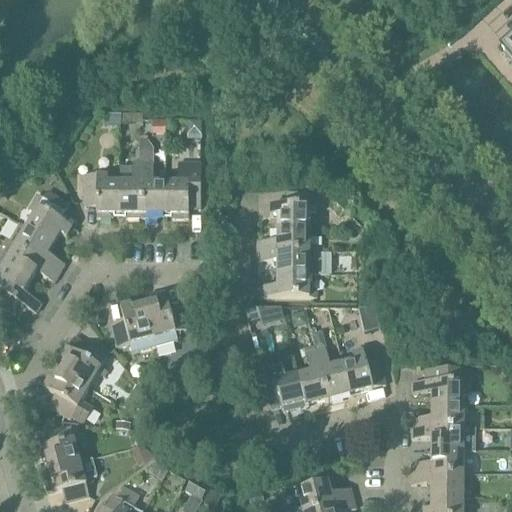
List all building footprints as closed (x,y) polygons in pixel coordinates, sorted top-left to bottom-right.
[(511,39),(501,49),(511,61),(511,39)] [(120,116),(120,125),(131,125),(131,118),(131,115),(120,115),(120,116)] [(141,219),(142,167),(142,143),(138,143),(137,167),(131,167),(131,170),(119,170),(119,186),(119,218),(141,219)] [(147,143),(142,143),(142,167),(141,219),(164,219),(164,187),(152,186),(153,149),(147,143)] [(164,187),(164,219),(187,219),(188,167),(177,167),(176,187),(164,187)] [(119,218),(119,186),(107,186),(107,179),(81,179),(81,210),(95,210),(95,218),(119,218)] [(24,232),(51,247),(57,237),(65,242),(71,232),(57,225),(64,213),(68,206),(47,193),(43,200),(37,197),(28,213),(33,216),(32,217),(24,232)] [(276,220),(276,233),(308,233),(308,215),(317,215),(318,208),(308,208),(308,197),(283,197),(284,209),(269,209),(269,220),(276,220)] [(51,247),(24,232),(18,228),(9,244),(5,242),(3,245),(58,278),(63,268),(45,258),(51,247)] [(256,255),(308,256),(318,256),(323,256),(323,249),(307,248),(308,233),(276,233),(276,245),(256,244),(256,255)] [(53,287),(58,278),(3,245),(1,249),(5,251),(0,259),(0,270),(29,287),(35,276),(53,287)] [(323,256),(318,256),(308,256),(256,255),(256,266),(276,266),(276,278),(307,279),(317,279),(317,261),(323,261),(323,256)] [(22,298),(29,287),(0,270),(0,311),(11,318),(18,308),(35,318),(40,308),(22,298)] [(307,295),(307,279),(276,278),(276,290),(256,290),(256,301),(314,302),(314,295),(307,295)] [(143,312),(151,342),(153,350),(178,344),(176,336),(185,333),(179,310),(168,313),(164,299),(153,302),(155,309),(143,312)] [(129,308),(118,311),(122,324),(110,327),(116,352),(130,348),(132,356),(153,350),(151,342),(143,312),(130,315),(129,308)] [(280,311),(271,311),(274,324),(283,321),(280,312),(280,311)] [(303,315),(291,318),(294,329),(306,326),(303,315)] [(65,352),(60,361),(66,365),(60,375),(87,392),(97,375),(102,379),(105,374),(100,370),(106,360),(73,340),(66,352),(65,352)] [(327,405),(314,354),(313,350),(303,352),(309,375),(297,378),(305,410),(327,405)] [(341,367),(350,399),(385,390),(375,350),(352,356),(354,364),(341,367)] [(350,399),(341,367),(330,371),(325,352),(314,354),(327,405),(350,399)] [(279,357),(257,363),(262,381),(261,381),(269,413),(281,410),(282,416),(305,410),(297,378),(292,359),(280,362),(279,357)] [(431,410),(463,410),(463,387),(472,387),(472,374),(424,374),(424,386),(412,386),(411,398),(431,398),(431,410)] [(80,404),(87,392),(60,375),(53,386),(47,383),(41,392),(54,399),(47,410),(68,423),(70,420),(80,426),(90,410),(80,404)] [(152,383),(138,388),(145,396),(155,393),(152,383)] [(128,403),(122,412),(132,417),(137,408),(128,403)] [(463,433),(463,410),(431,410),(431,422),(411,422),(411,432),(463,433)] [(131,434),(131,426),(116,425),(116,433),(131,434)] [(46,475),(78,466),(72,444),(68,430),(46,436),(49,450),(34,454),(37,464),(43,463),(46,475)] [(463,456),(463,433),(411,432),(411,443),(431,443),(431,456),(463,456)] [(145,448),(138,450),(145,465),(151,461),(145,448)] [(462,478),(463,456),(431,456),(431,468),(411,468),(411,478),(462,478)] [(78,466),(46,475),(49,487),(43,488),(47,499),(84,488),(97,484),(91,463),(78,466)] [(462,502),(462,478),(411,478),(411,489),(430,489),(430,502),(462,502)] [(203,504),(209,493),(193,483),(186,494),(203,504)] [(317,511),(352,503),(353,503),(350,493),(331,498),(327,485),(296,493),(301,511),(297,511),(317,511)] [(121,511),(118,510),(120,506),(111,500),(106,510),(101,507),(98,511),(121,511)] [(462,511),(462,502),(430,502),(430,511),(462,511)] [(355,511),(353,503),(352,503),(317,511),(355,511)]
